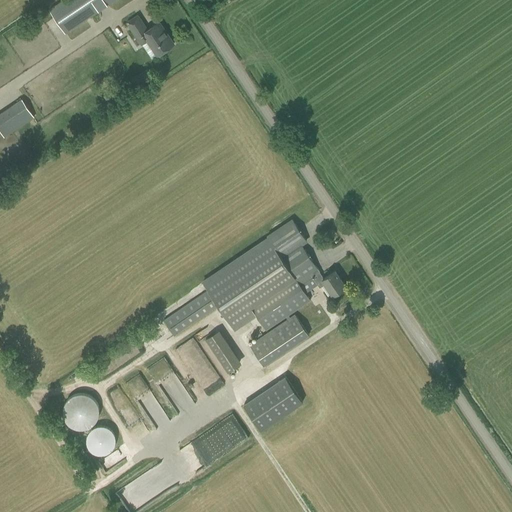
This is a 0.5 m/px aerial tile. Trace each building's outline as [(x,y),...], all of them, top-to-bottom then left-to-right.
[(62,0),(49,9),(65,33),(113,0),(62,0)] [(137,15),(127,23),(142,45),(148,41),(158,56),(174,44),(159,22),(148,31),(137,15)] [(146,69),(129,80),(136,90),(153,79),(146,69)] [(21,100),(0,114),(0,132),(4,138),(33,117),(21,100)] [(201,281),(208,290),(219,306),(234,330),(257,315),(266,330),(286,317),(288,319),(250,345),(264,366),(309,335),(295,314),(290,318),(288,315),(310,301),(305,292),(313,287),(318,284),(320,287),(326,283),(333,294),(338,292),(346,287),(335,271),(324,278),(320,272),(320,271),(302,244),(307,240),(293,220),(268,237),(268,236),(201,281)] [(213,336),(209,328),(202,331),(206,339),(213,336)] [(244,365),(225,330),(209,339),(228,374),(244,365)] [(285,376),(243,404),(260,430),(302,402),(285,376)] [(63,407),(63,410),(63,413),(64,416),(65,419),(66,422),(68,424),(70,426),(73,428),(76,429),(78,429),(81,430),(84,429),(87,429),(90,427),(93,426),(95,424),(97,421),(98,418),(99,416),(99,413),(99,410),(99,407),(98,404),(96,401),(94,399),(92,397),(89,395),(87,394),(84,393),(81,393),(78,394),(75,394),(72,396),(70,397),(67,399),(66,402),(64,404),(63,407)] [(191,473),(219,459),(215,451),(222,448),(218,440),(223,438),(220,431),(230,426),(229,425),(179,448),(191,473)] [(92,429),(90,431),(88,433),(87,436),(86,439),(86,442),(87,445),(88,448),(90,450),(92,452),(95,453),(98,454),(102,455),(106,454),(108,453),(111,451),(113,449),(114,446),(115,444),(116,442),(116,440),(116,437),(115,435),(114,433),(112,430),(109,428),(107,427),(104,426),(101,426),(98,426),(95,427),(92,429)] [(131,511),(139,511),(176,488),(161,465),(119,492),(131,511)]
